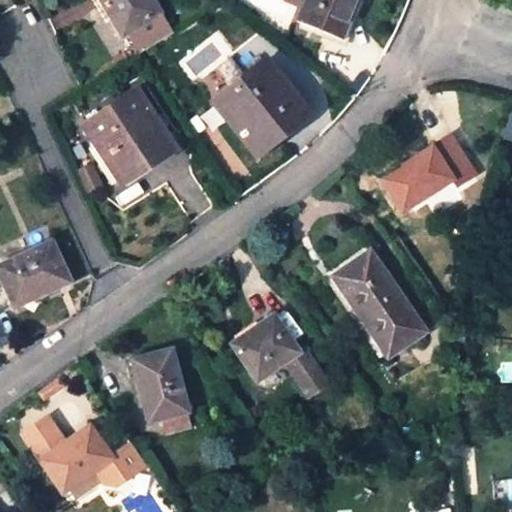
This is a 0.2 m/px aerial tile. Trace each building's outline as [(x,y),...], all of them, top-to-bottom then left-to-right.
[(150,0),(101,0),(122,36),(129,32),(134,41),(141,54),(172,36),(159,14),(150,0)] [(361,0),(306,0),(298,21),(345,40),(361,0)] [(233,89),(216,101),(256,153),(311,109),(296,88),(291,91),(267,61),(265,63),(260,57),(246,67),(252,74),(243,81),(240,78),(230,87),(233,89)] [(97,146),(90,150),(105,175),(112,170),(119,181),(173,146),(138,89),(84,124),(88,131),(97,146)] [(97,146),(88,131),(81,135),(90,150),(97,146)] [(433,201),(457,186),(475,174),(451,137),(382,180),(406,218),(433,201)] [(51,242),(0,266),(0,275),(17,312),(61,291),(59,287),(71,282),(51,242)] [(371,253),(338,277),(368,320),(365,322),(390,357),(426,332),(371,253)] [(275,315),(232,345),(256,381),(286,362),(309,396),(327,384),(303,349),(299,352),(275,315)] [(158,420),(187,412),(171,350),(128,361),(135,390),(140,389),(149,422),(158,420)] [(187,412),(158,420),(163,436),(191,428),(187,412)] [(36,454),(61,493),(94,472),(120,486),(149,467),(134,445),(113,459),(91,427),(74,437),(71,432),(57,441),(44,421),(24,434),(36,454)]
